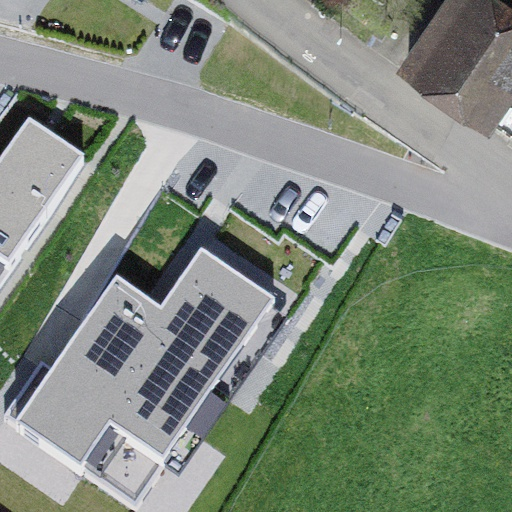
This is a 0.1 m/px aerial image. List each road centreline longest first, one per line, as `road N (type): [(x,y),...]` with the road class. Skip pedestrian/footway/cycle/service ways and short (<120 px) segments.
road 1 (residential): [(0,47),(194,98),(511,207)]
road 2 (residential): [(248,0),(511,198)]
